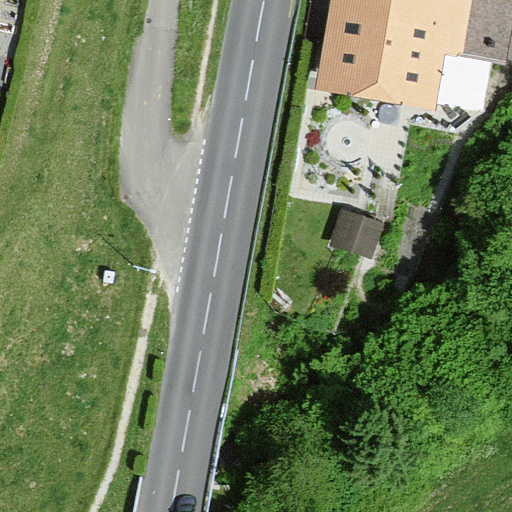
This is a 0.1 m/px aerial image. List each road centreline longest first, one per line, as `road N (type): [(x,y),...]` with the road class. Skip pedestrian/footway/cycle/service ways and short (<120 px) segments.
road 1 (secondary): [(224,242),(174,511)]
road 2 (unclassified): [(164,0),(151,133),(177,204),(224,242)]
road 3 (secondary): [(264,0),(224,242)]
